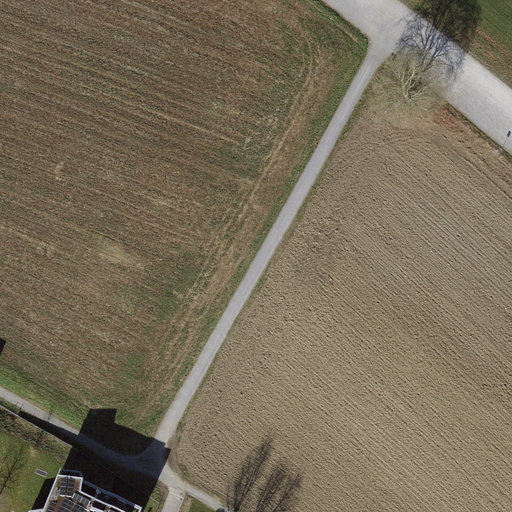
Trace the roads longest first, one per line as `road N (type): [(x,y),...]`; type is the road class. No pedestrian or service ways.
road 1 (track): [(394,26),(145,469)]
road 2 (track): [(145,469),(0,393)]
